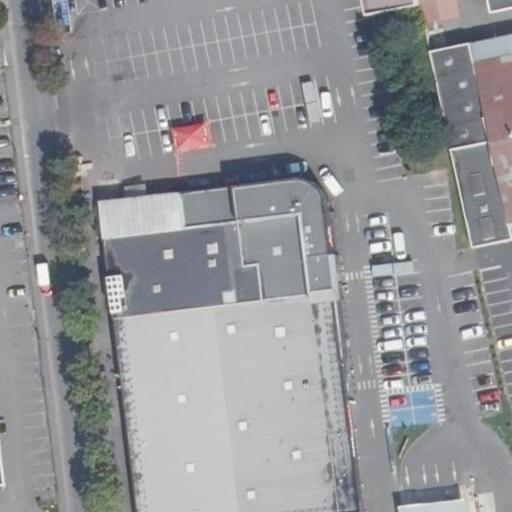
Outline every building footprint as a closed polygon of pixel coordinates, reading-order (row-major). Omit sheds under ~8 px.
[(76,0),(79,10),(96,7),(94,0),(76,0)] [(360,0),(365,18),(423,7),(420,0),(360,0)] [(511,0),(491,0),(493,12),(511,8),(511,0)] [(433,54),(455,151),(511,139),(511,67),(482,74),(476,45),(433,54)] [(172,129),(178,154),(213,147),(208,122),(172,129)] [(511,139),(455,151),(478,247),(511,240),(511,139)] [(241,183),(102,199),(141,511),(359,511),(336,297),(350,296),(345,267),(330,190),(318,180),(303,176),(241,183)]
